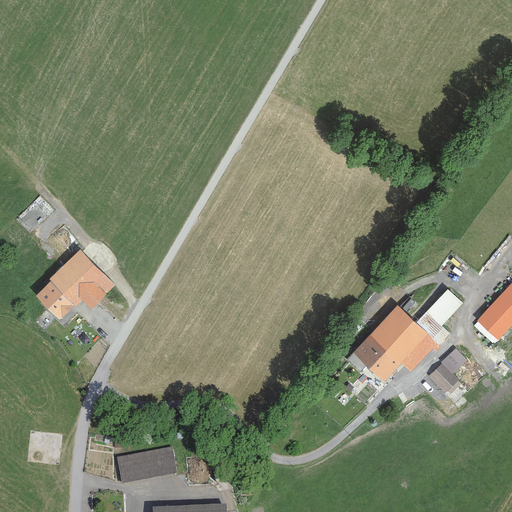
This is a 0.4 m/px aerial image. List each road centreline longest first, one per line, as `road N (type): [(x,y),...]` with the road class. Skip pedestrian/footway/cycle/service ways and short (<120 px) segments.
road 1 (unclassified): [(77,511),(80,439),(94,386),(322,0)]
road 2 (track): [(511,241),(438,355)]
